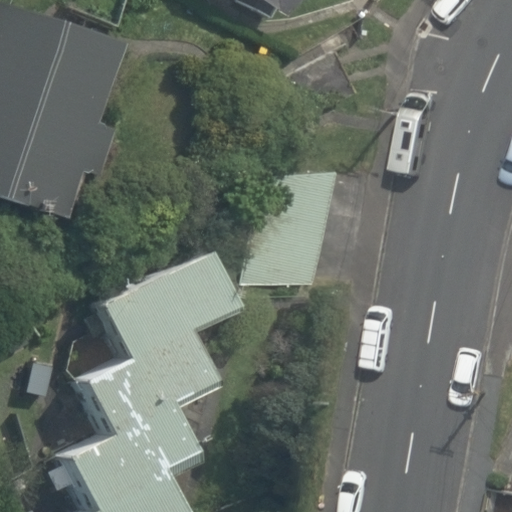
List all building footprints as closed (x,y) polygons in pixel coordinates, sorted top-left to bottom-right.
[(113,27),(20,0),(0,0),(0,186),(60,204),(113,27)] [(264,176),(247,279),(308,282),(328,172),(264,176)] [(206,253),(100,298),(126,360),(188,334),(232,315),(206,253)] [(213,384),(188,334),(83,380),(106,434),(168,405),(213,384)] [(190,458),(168,405),(63,456),(88,504),(158,473),(190,458)] [(178,511),(158,473),(88,504),(92,511),(178,511)]
